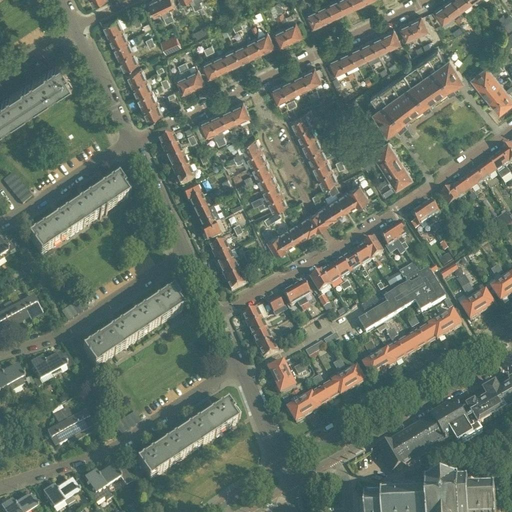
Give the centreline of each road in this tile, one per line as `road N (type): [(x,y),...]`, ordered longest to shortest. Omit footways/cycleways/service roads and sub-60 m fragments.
road 1 (residential): [(130,142),(426,0)]
road 2 (residential): [(0,487),(119,444),(238,366)]
road 3 (tertiary): [(511,328),(281,463)]
road 4 (tertiary): [(291,482),(511,354)]
road 5 (residential): [(335,249),(511,128)]
road 6 (residential): [(0,352),(75,326),(183,252)]
road 7 (residential): [(0,223),(130,142)]
road 8 (residential): [(214,316),(335,249)]
road 9 (residential): [(335,249),(274,134)]
road 10 (residential): [(130,142),(75,26)]
road 11 (residential): [(183,252),(130,142)]
